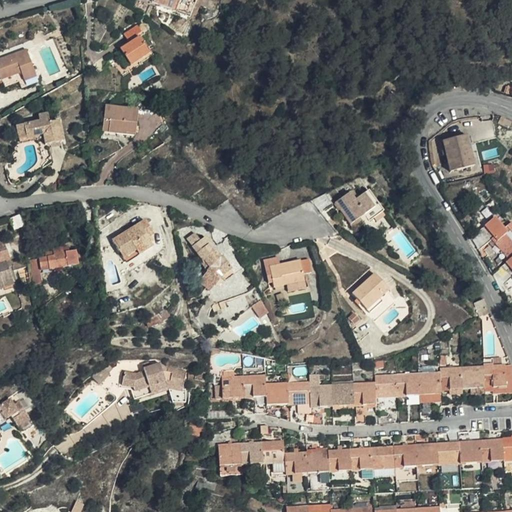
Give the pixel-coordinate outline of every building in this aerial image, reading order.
[(124,31),(128,37),(136,32),(145,25),(141,19),(124,31)] [(136,32),(128,37),(130,42),(139,36),(136,32)] [(139,36),(130,42),(121,48),(132,63),(149,51),(139,36)] [(31,71),(43,67),(33,39),(0,49),(0,50),(7,69),(28,63),(31,71)] [(114,121),(139,125),(143,99),(112,94),(111,104),(116,105),(114,121)] [(15,116),(16,129),(48,126),(48,131),(49,136),(66,133),(63,111),(54,112),(53,104),(43,105),(44,112),(15,116)] [(510,120),(499,116),(497,123),(507,127),(510,120)] [(48,126),(16,129),(17,135),(48,131),(48,126)] [(451,171),(474,165),(466,135),(443,141),(451,171)] [(380,183),(367,191),(363,193),(359,187),(345,196),(350,205),(357,200),(361,207),(354,212),(359,220),(369,215),(376,211),(378,216),(394,207),(380,183)] [(363,193),(367,191),(364,185),(359,187),(363,193)] [(357,200),(350,205),(354,212),(361,207),(357,200)] [(137,262),(152,253),(149,248),(163,240),(158,231),(164,228),(156,213),(121,232),(137,262)] [(20,215),(12,218),(16,229),(24,225),(20,215)] [(371,219),(369,215),(359,220),(362,224),(371,219)] [(511,270),(511,222),(504,229),(495,218),(482,229),(491,240),(509,261),(506,264),(511,270)] [(149,248),(152,253),(171,242),(173,238),(172,223),(164,228),(158,231),(163,240),(149,248)] [(208,276),(219,285),(229,269),(228,267),(234,260),(236,263),(241,259),(233,246),(230,249),(224,241),(222,243),(216,234),(218,232),(214,226),(209,230),(204,223),(196,229),(209,251),(213,250),(220,261),(208,276)] [(491,240),(482,229),(472,237),(481,248),(491,240)] [(38,257),(43,280),(55,277),(53,265),(88,257),(87,251),(90,250),(88,243),(79,245),(78,240),(63,244),(63,247),(55,248),(56,253),(38,257)] [(0,287),(24,279),(17,258),(24,255),(22,246),(1,251),(4,261),(0,262),(0,287)] [(277,267),(286,263),(284,255),(268,260),(275,280),(280,279),(277,267)] [(306,257),(286,263),(277,267),(280,279),(281,284),(291,281),(295,291),(314,285),(306,257)] [(504,284),(511,276),(511,270),(506,264),(495,273),(504,284)] [(359,289),(374,304),(386,291),(395,281),(381,266),(359,289)] [(87,285),(91,281),(87,276),(83,280),(87,285)] [(386,291),(374,304),(378,307),(390,295),(386,291)] [(223,307),(230,304),(226,298),(220,302),(223,307)] [(226,329),(218,337),(222,342),(229,336),(227,334),(229,332),(226,329)] [(146,355),(136,360),(127,364),(129,367),(121,371),(108,369),(106,384),(118,385),(120,388),(144,377),(152,377),(170,380),(173,361),(155,358),(154,363),(150,362),(146,355)] [(127,364),(136,360),(133,355),(125,359),(127,364)] [(506,388),(505,366),(494,367),(484,367),(441,369),(441,373),(376,376),(376,384),(310,386),(310,383),(266,385),(266,376),(223,378),(223,387),(223,399),(255,398),(255,414),(266,414),(266,416),(267,417),(284,420),(283,405),(311,404),(311,408),(320,408),(333,407),(355,406),(363,406),(377,405),(376,398),(381,397),(393,397),(406,396),(420,396),(442,395),(441,390),(450,390),(463,389),(471,389),(484,389),(493,388),(506,388)] [(153,382),(152,377),(144,377),(120,388),(115,390),(119,398),(153,382)] [(216,399),(223,399),(223,387),(215,387),(216,399)] [(420,401),(420,396),(406,396),(407,405),(420,405),(420,401)] [(434,413),(434,401),(423,401),(423,413),(434,413)] [(0,412),(0,430),(10,425),(16,436),(28,430),(19,413),(12,416),(8,408),(0,412)] [(355,410),(342,411),(342,424),(365,423),(364,410),(355,410)] [(208,420),(230,418),(230,411),(207,412),(208,420)] [(311,413),(312,425),(322,426),(323,426),(322,413),(311,413)] [(189,435),(200,437),(201,427),(191,425),(189,435)] [(32,437),(28,430),(16,436),(20,444),(32,437)] [(511,439),(284,454),(284,442),(219,446),(220,467),(285,463),(286,475),(511,460),(511,439)] [(186,461),(205,465),(206,458),(187,454),(186,461)] [(322,473),(321,481),(330,482),(330,473),(322,473)] [(75,511),(80,511),(84,501),(79,499),(75,511)]
